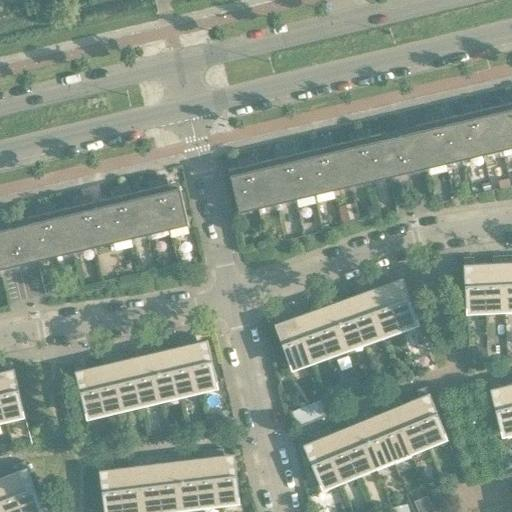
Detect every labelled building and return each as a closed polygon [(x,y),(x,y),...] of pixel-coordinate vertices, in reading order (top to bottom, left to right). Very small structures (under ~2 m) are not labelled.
[(349,134),(350,140),(332,145),(330,138),(311,142),(313,149),(295,154),(293,147),(274,151),(276,158),(258,162),(256,156),(237,160),(238,167),(228,169),(238,212),(511,147),(511,94),(499,98),(500,105),(491,107),(482,109),(480,102),(461,107),(463,114),(445,118),(443,111),(424,116),(425,123),(415,125),(416,130),(381,139),(379,133),(369,136),(368,129),(349,134)] [(28,223),(4,228),(0,229),(0,268),(188,224),(178,181),(168,184),(166,177),(147,181),(148,188),(130,193),(129,186),(109,190),(111,197),(93,201),(91,195),(72,199),(74,206),(56,210),(54,203),(35,208),(36,215),(26,217),(28,223)] [(492,256),(492,263),(483,263),(485,307),(504,306),(502,255),(492,256)] [(511,261),(511,255),(502,255),(504,306),(511,305),(511,261)] [(483,263),(474,264),(473,257),(462,257),(465,308),(485,307),(483,263)] [(389,275),(392,281),(383,285),(398,326),(417,319),(400,271),(389,275)] [(383,285),(374,288),(372,281),(363,284),(380,332),(398,326),(383,285)] [(62,282),(44,286),(46,294),(64,290),(62,282)] [(380,332),(363,284),(353,288),(356,294),(347,298),(362,339),(380,332)] [(347,298),(338,301),(336,294),(326,297),(344,345),(362,339),(347,298)] [(317,301),(319,307),(311,311),(326,352),(344,345),(326,297),(317,301)] [(311,311),(302,314),(300,307),(290,310),(308,358),(326,352),(311,311)] [(281,314),(283,320),(274,324),(289,365),(308,358),(290,310),(281,314)] [(207,339),(197,342),(195,335),(185,337),(197,387),(217,382),(207,339)] [(197,387),(185,337),(176,340),(177,346),(168,349),(178,391),(197,387)] [(168,349),(159,351),(158,344),(148,346),(160,396),(178,391),(168,349)] [(160,396),(148,346),(138,348),(140,355),(131,357),(141,400),(160,396)] [(131,357),(122,360),(120,353),(111,355),(122,404),(141,400),(131,357)] [(101,357),(103,364),(94,366),(104,409),(122,404),(111,355),(101,357)] [(1,364),(3,371),(0,371),(0,399),(4,416),(23,411),(12,361),(1,364)] [(94,366),(85,368),(83,362),(72,364),(84,414),(104,409),(94,366)] [(511,428),(511,396),(509,384),(500,386),(498,379),(488,382),(500,431),(511,428)] [(341,395),(359,389),(357,381),(339,388),(341,395)] [(416,390),(418,397),(410,400),(412,405),(426,441),(445,433),(426,386),(416,390)] [(295,408),(300,422),(328,411),(323,397),(295,408)] [(426,441),(412,405),(410,400),(401,404),(399,398),(389,401),(409,448),(426,441)] [(409,448),(389,401),(380,405),(383,412),(374,415),(391,456),(409,448)] [(374,415),(366,419),(363,412),(354,416),(373,463),(391,456),(374,415)] [(373,463),(354,416),(345,420),(347,426),(339,430),(355,470),(373,463)] [(355,470),(339,430),(330,433),(327,427),(318,430),(338,478),(355,470)] [(309,434),(312,441),(302,445),(319,485),(338,478),(318,430),(309,434)] [(223,448),(213,449),(219,499),(239,497),(234,454),(224,455),(223,448)] [(203,450),(204,457),(195,458),(200,502),(219,499),(213,449),(203,450)] [(200,502),(195,458),(185,459),(184,453),(175,454),(181,504),(200,502)] [(165,455),(166,462),(156,463),(162,507),(181,504),(175,454),(165,455)] [(146,457),(137,458),(143,509),(162,507),(156,463),(147,464),(146,457)] [(127,460),(128,466),(118,468),(124,511),(143,509),(137,458),(127,460)] [(13,465),(16,471),(7,475),(9,479),(21,511),(32,511),(42,508),(24,461),(13,465)] [(118,468),(109,469),(108,462),(97,463),(103,511),(117,511),(124,511),(118,468)] [(21,511),(9,479),(7,475),(0,477),(0,509),(1,511),(21,511)] [(409,511),(406,502),(393,506),(394,511),(409,511)]
